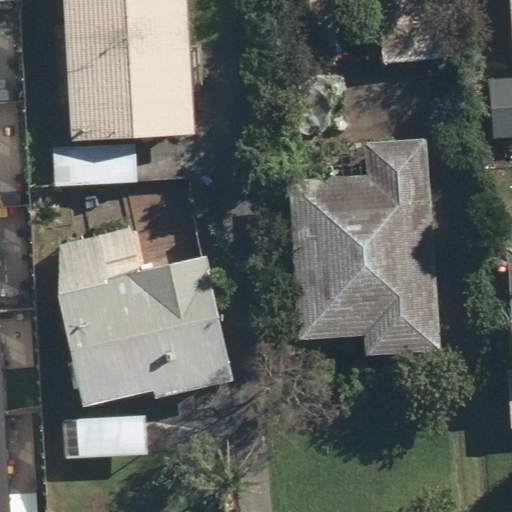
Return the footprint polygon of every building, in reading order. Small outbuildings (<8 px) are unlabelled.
[(196,0),(75,0),(81,138),(202,134),(196,0)] [(342,59),(346,0),(286,0),(282,54),(342,59)] [(461,0),(394,0),(390,55),(457,61),(461,0)] [(511,70),(499,70),(498,133),(511,133),(511,70)] [(447,279),(448,261),(433,261),(438,130),(379,128),(377,167),(312,165),(306,329),(373,331),(372,342),(455,345),(456,312),(450,312),(451,279),(447,279)] [(183,210),(58,233),(88,398),(166,384),(168,394),(242,380),(217,242),(190,247),(183,210)] [(155,453),(154,411),(68,412),(69,454),(155,453)]
